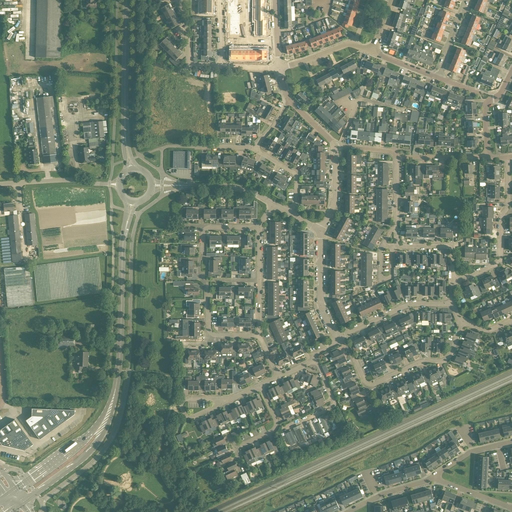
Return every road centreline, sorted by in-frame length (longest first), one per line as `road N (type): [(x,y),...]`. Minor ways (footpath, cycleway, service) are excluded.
road 1 (secondary): [(106,417),(132,202)]
road 2 (secondary): [(131,169),(127,0)]
road 3 (residential): [(210,333),(207,281),(199,277),(202,232),(259,227)]
road 4 (residential): [(452,281),(498,260),(508,151)]
road 5 (residential): [(366,386),(447,357),(462,319)]
road 6 (residential): [(274,204),(235,186),(153,185)]
road 7 (secondary): [(24,501),(86,453),(106,417)]
road 8 (unknown): [(50,181),(48,165),(59,161),(53,93),(33,87)]
